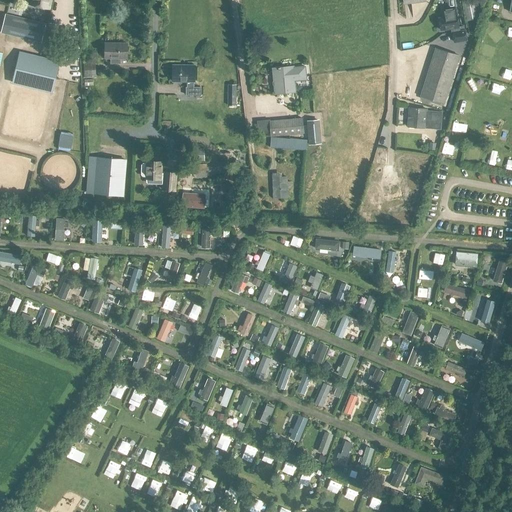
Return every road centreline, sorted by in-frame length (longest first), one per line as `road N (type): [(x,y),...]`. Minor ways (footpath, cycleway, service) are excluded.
road 1 (unknown): [(511,248),(270,231),(235,240),(228,257)]
road 2 (residential): [(511,291),(447,511)]
